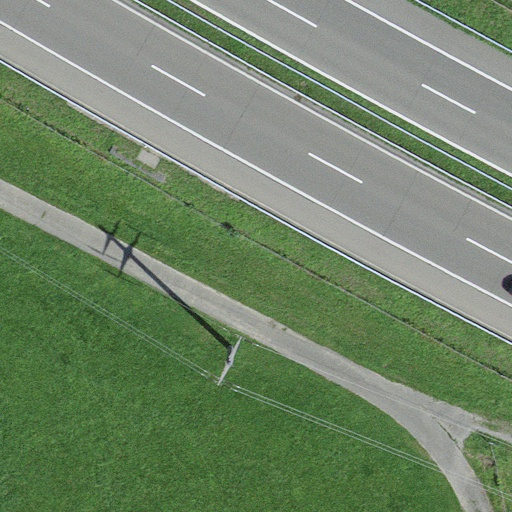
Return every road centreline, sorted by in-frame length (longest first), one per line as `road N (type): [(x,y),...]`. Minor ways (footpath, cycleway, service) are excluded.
road 1 (track): [(511,437),(387,397),(0,195)]
road 2 (motorway): [(33,0),(511,265)]
road 3 (motorway): [(511,132),(269,0)]
road 4 (track): [(478,511),(450,462),(387,397)]
